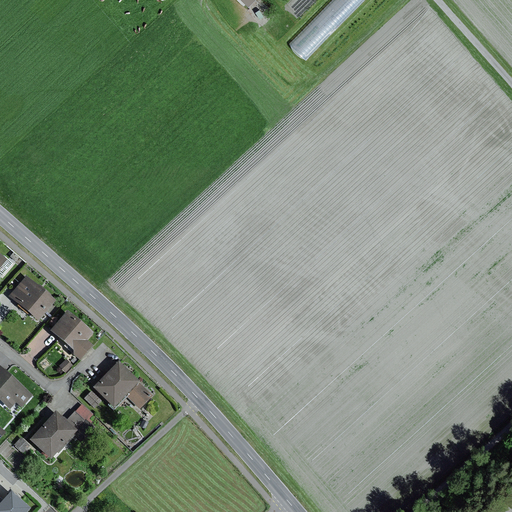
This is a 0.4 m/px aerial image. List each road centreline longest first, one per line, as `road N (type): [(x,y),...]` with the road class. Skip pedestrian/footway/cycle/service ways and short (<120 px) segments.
road 1 (primary): [(0,215),(197,398),(286,500)]
road 2 (track): [(511,434),(419,511)]
